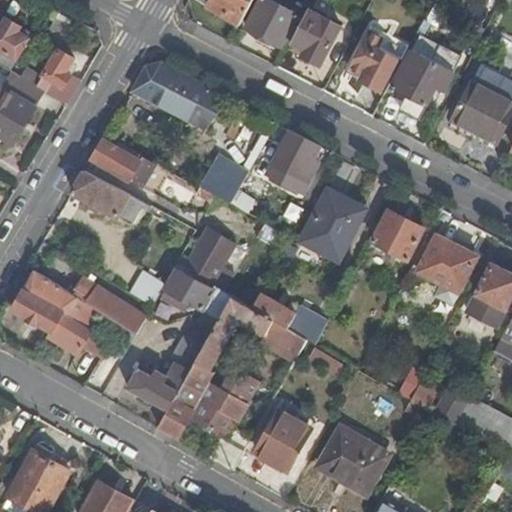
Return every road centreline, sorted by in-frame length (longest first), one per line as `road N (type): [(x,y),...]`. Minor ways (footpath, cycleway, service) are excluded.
road 1 (residential): [(511,216),(142,21)]
road 2 (residential): [(263,511),(0,364)]
road 3 (residential): [(0,259),(142,21)]
